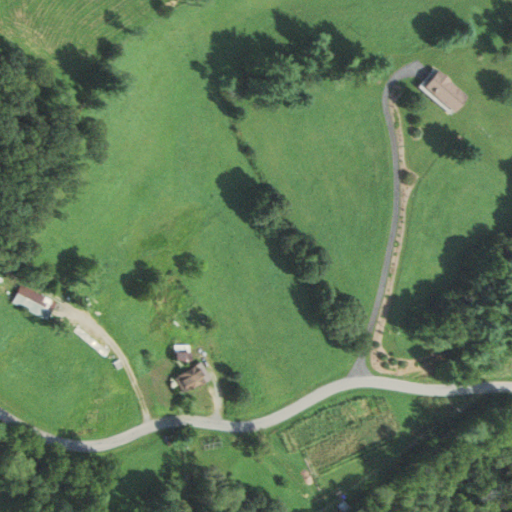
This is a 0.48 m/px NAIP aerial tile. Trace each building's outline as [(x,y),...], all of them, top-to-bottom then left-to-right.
[(464,94),(451,110),(418,83),(432,67),(464,94)] [(54,300),(44,319),(9,301),(19,282),(54,300)] [(195,300),(204,313),(190,323),(181,310),(195,300)] [(172,343),(188,343),(187,359),(172,359),(172,343)] [(199,359),(210,378),(197,385),(195,383),(179,392),(170,376),(199,359)]
